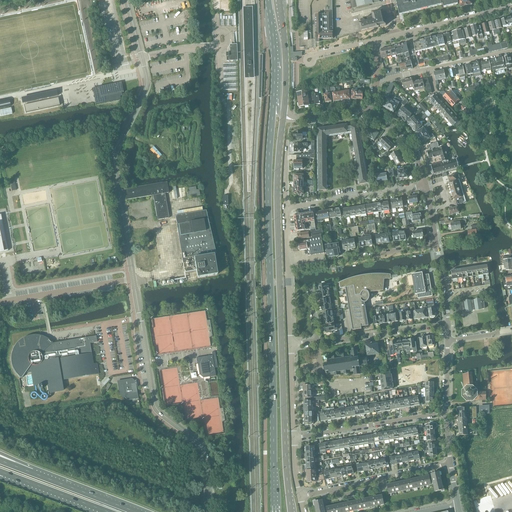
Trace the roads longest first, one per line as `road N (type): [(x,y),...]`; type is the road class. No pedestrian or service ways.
road 1 (unclassified): [(208,511),(204,448),(156,408),(139,318),(113,155),(146,86),(126,0)]
road 2 (primary): [(272,104),(275,511)]
road 3 (primary): [(290,511),(277,214),(283,115)]
road 4 (residential): [(293,438),(445,412)]
road 5 (residential): [(511,8),(372,41)]
road 6 (unclassified): [(285,208),(425,185)]
road 7 (residential): [(290,344),(285,208)]
road 8 (residential): [(321,341),(448,323)]
